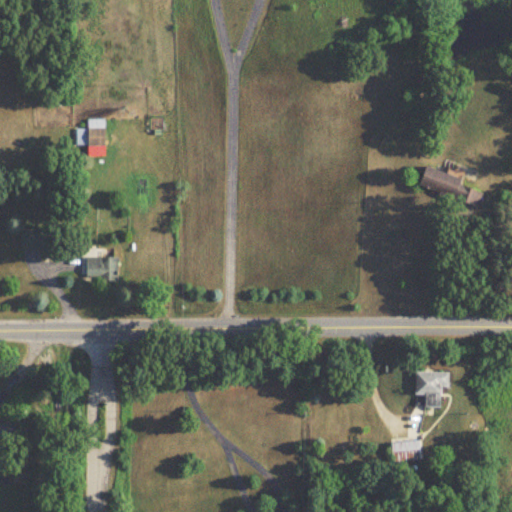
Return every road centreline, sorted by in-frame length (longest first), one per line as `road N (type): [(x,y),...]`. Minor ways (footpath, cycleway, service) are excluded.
road 1 (residential): [(511,332),(0,332)]
road 2 (residential): [(89,332),(89,511)]
